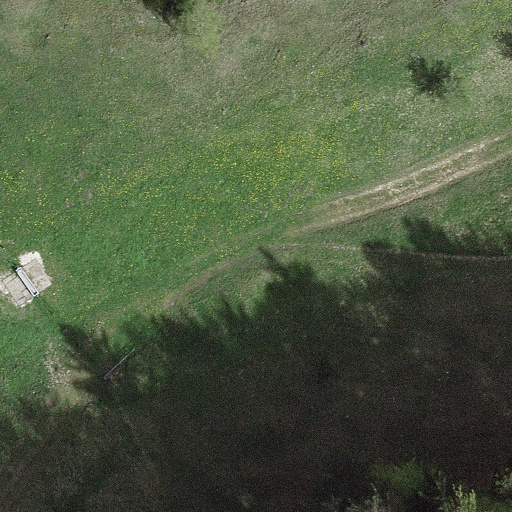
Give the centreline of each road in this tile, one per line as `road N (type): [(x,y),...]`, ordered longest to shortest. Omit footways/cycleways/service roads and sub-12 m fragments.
road 1 (track): [(4,511),(100,383),(173,307),(309,229)]
road 2 (track): [(511,150),(309,229)]
